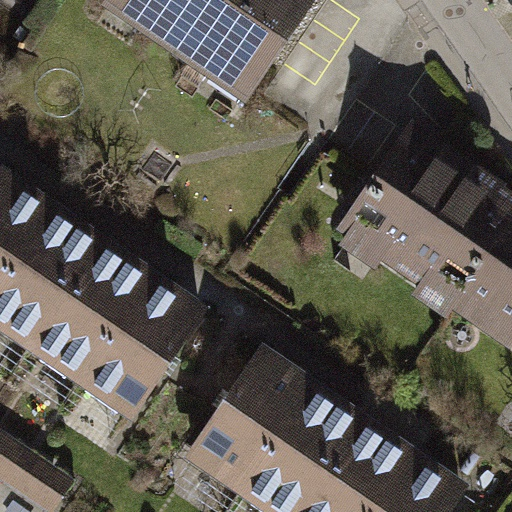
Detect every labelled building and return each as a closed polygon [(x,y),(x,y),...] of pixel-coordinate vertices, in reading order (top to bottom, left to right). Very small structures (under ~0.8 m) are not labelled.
[(127,0),(114,19),(254,119),(339,0),(127,0)] [(439,307),(511,200),(511,198),(407,127),(333,236),(439,307)] [(0,287),(52,210),(0,176),(0,287)] [(511,200),(439,307),(510,355),(511,351),(511,200)] [(0,326),(33,349),(104,245),(52,210),(0,287),(0,326)] [(86,384),(156,282),(104,245),(33,349),(86,384)] [(138,420),(209,317),(156,282),(86,384),(138,420)] [(243,494),(313,391),(261,356),(191,459),(243,494)] [(268,511),(305,511),(364,426),(313,391),(243,494),(268,511)] [(382,511),(417,462),(364,426),(305,511),(382,511)] [(55,511),(76,484),(0,430),(0,477),(49,511),(55,511)] [(459,511),(469,497),(417,462),(382,511),(459,511)]
